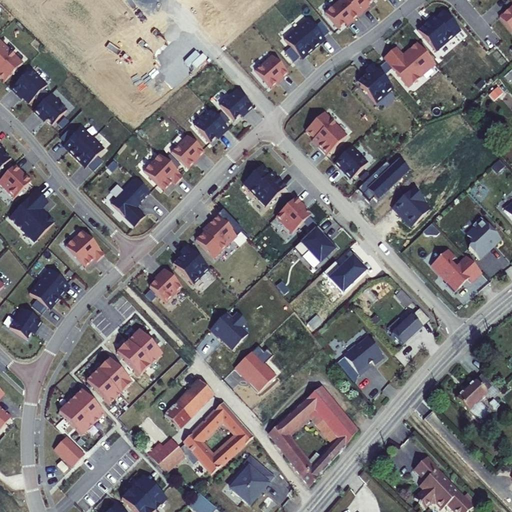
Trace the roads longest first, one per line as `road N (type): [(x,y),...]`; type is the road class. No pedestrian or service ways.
road 1 (residential): [(268,124),(464,335)]
road 2 (secondary): [(308,511),(464,335)]
road 3 (residential): [(0,109),(135,257)]
road 4 (residential): [(268,124),(329,65),(418,0)]
road 5 (residential): [(135,257),(268,124)]
road 6 (residential): [(35,383),(73,317),(135,257)]
road 7 (residential): [(38,511),(27,459),(35,383)]
